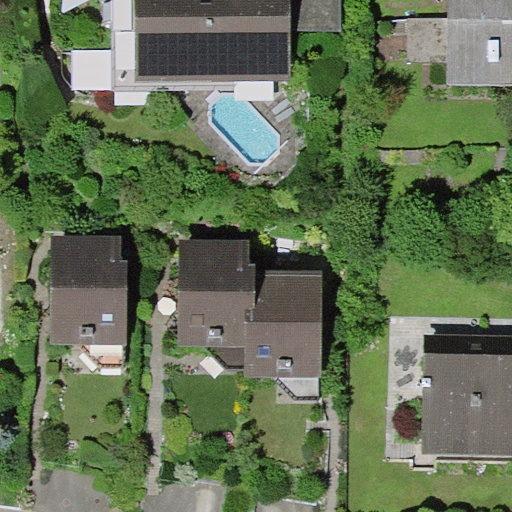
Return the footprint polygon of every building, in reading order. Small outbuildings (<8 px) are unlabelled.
[(286,72),(286,34),(285,0),(126,0),(127,73),(286,72)] [(341,0),(285,0),(286,34),(341,34),(341,0)] [(511,0),(445,0),(445,22),(445,67),(511,67),(511,0)] [(405,67),(445,67),(445,22),(405,22),(405,67)] [(511,90),(511,67),(445,67),(446,91),(511,90)] [(49,251),(49,343),(117,343),(118,282),(118,251),(49,251)] [(178,252),(177,344),(246,344),(246,283),(246,252),(178,252)] [(246,344),(245,374),(314,375),(314,283),(246,283),(246,344)] [(511,349),(423,348),(421,451),(511,452),(511,349)]
